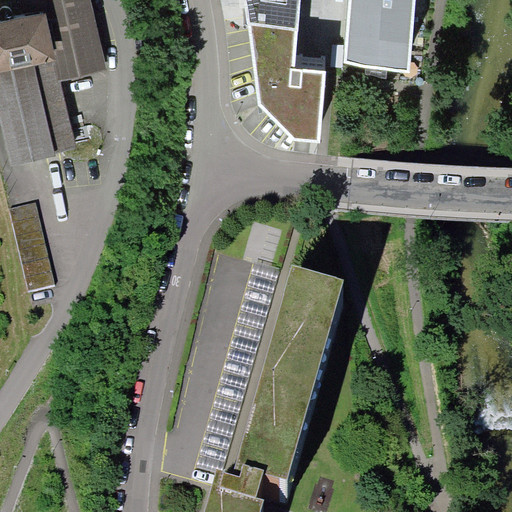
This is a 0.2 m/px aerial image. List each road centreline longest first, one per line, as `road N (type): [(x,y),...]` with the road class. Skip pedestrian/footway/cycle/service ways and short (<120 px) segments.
road 1 (residential): [(211,155),(146,432),(142,511)]
road 2 (residential): [(511,198),(321,186),(211,155)]
road 3 (residential): [(211,155),(198,0)]
